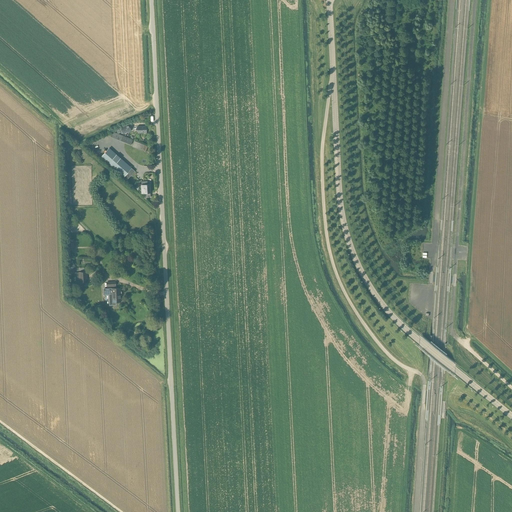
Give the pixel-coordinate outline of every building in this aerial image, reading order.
[(123,134),(131,131),(129,124),(120,127),(121,129),(116,130),(117,133),(118,133),(118,134),(120,133),(121,134),(122,133),(123,134)] [(123,136),(113,132),(113,133),(112,136),(111,137),(121,141),(131,145),(133,139),(124,136),(123,136)] [(145,152),(148,147),(145,146),(135,141),(132,147),(145,152)] [(109,148),(101,157),(123,177),(131,168),(109,148)] [(147,185),(147,181),(141,181),(141,185),(141,193),(146,193),(146,197),(151,197),(150,193),(150,185),(147,185)] [(79,282),(87,281),(86,271),(79,272),(79,282)] [(120,288),(111,288),(112,302),(121,301),(120,288)]
